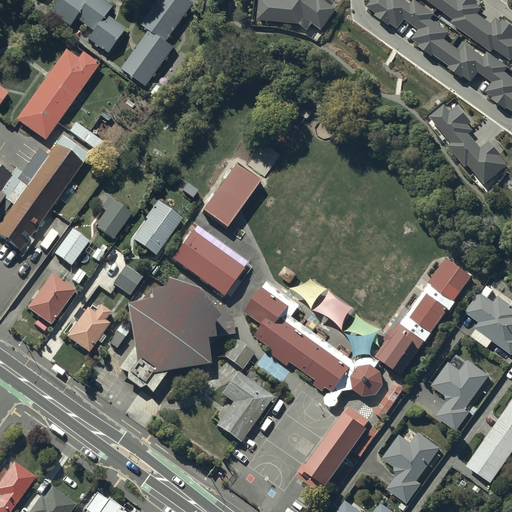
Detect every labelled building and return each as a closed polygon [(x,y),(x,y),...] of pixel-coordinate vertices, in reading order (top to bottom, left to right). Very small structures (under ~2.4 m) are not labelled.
[(61,0),(50,15),(71,31),(77,22),(94,36),(89,43),(108,58),(126,34),(107,19),(114,11),(99,0),(91,0),(88,5),(81,0),(61,0)] [(184,0),(161,0),(142,28),(150,34),(122,72),(147,90),(176,49),(169,44),(195,7),(184,0)] [(318,0),(316,3),(312,0),(289,0),(287,2),(266,0),(259,0),(257,24),(300,29),(307,34),(312,27),(321,34),(337,13),(318,0)] [(376,17),(375,19),(389,30),(391,28),(398,34),(405,24),(419,34),(412,43),(419,49),(417,51),(432,62),(434,59),(449,71),(448,73),(462,84),(465,80),(471,85),(478,76),(492,86),(485,95),(493,101),(492,103),(505,113),(507,112),(511,115),(511,81),(504,76),(508,71),(488,56),(485,61),(466,47),(460,55),(445,43),(450,37),(432,24),(435,19),(414,4),(410,9),(398,0),(387,0),(387,2),(383,0),(374,0),(367,10),(376,17)] [(413,0),(419,4),(421,1),(453,23),(451,27),(492,56),(494,53),(511,64),(511,62),(511,43),(511,42),(511,30),(503,24),(501,26),(496,22),(493,28),(478,18),(482,12),(477,8),(478,6),(469,0),(459,0),(458,2),(454,0),(413,0)] [(67,55),(16,124),(45,145),(100,70),(82,57),(78,63),(67,55)] [(0,91),(0,109),(9,97),(0,91)] [(445,109),(430,121),(451,147),(448,149),(466,171),(468,169),(484,188),(508,169),(499,159),(501,158),(490,145),(481,153),(469,138),(473,135),(468,129),(471,126),(458,109),(450,115),(445,109)] [(76,125),(70,135),(96,155),(103,145),(76,125)] [(170,158),(155,149),(150,157),(166,166),(170,158)] [(83,169),(58,151),(0,232),(0,238),(23,255),(83,169)] [(0,203),(7,194),(0,189),(11,174),(0,166),(0,203)] [(259,182),(238,168),(204,216),(225,231),(259,182)] [(200,197),(187,188),(181,195),(194,204),(200,197)] [(129,216),(108,201),(102,211),(106,213),(94,230),(111,242),(129,216)] [(148,222),(133,241),(156,258),(182,221),(158,203),(146,220),(148,222)] [(87,244),(71,233),(55,257),(71,268),(87,244)] [(208,266),(195,257),(184,273),(197,282),(208,266)] [(472,280),(446,262),(430,285),(455,304),(472,280)] [(141,277),(125,265),(113,281),(129,293),(141,277)] [(195,292),(166,277),(161,284),(149,286),(151,300),(128,302),(135,345),(118,366),(127,369),(136,376),(146,382),(152,389),(166,369),(209,362),(206,339),(213,338),(213,334),(233,331),(230,313),(225,313),(223,304),(204,306),(198,298),(194,296),(195,292)] [(74,294),(51,278),(28,312),(50,327),(74,294)] [(289,309),(263,290),(246,314),(264,327),(255,339),(273,352),(270,355),(288,368),(290,365),(316,383),(314,386),(324,393),(327,389),(333,394),(349,371),(280,322),(289,309)] [(511,310),(499,301),(495,307),(479,296),(468,312),(465,316),(479,326),(474,332),(511,358),(511,356),(511,310)] [(447,313),(427,298),(411,322),(431,336),(447,313)] [(108,311),(101,305),(95,313),(87,308),(68,334),(89,349),(109,322),(103,318),(108,311)] [(425,345),(401,327),(376,359),(401,378),(425,345)] [(255,355),(239,343),(226,360),(242,372),(250,362),(255,355)] [(445,400),(446,405),(435,420),(456,435),(470,416),(465,412),(490,380),(468,363),(459,374),(450,367),(432,391),(445,400)] [(381,377),(371,370),(359,372),(353,381),(354,392),(364,399),(376,397),(383,388),(381,377)] [(269,401),(238,378),(225,397),(236,405),(219,428),(239,442),(254,421),(269,401)] [(404,390),(396,385),(375,416),(383,421),(404,390)] [(511,406),(467,470),(491,487),(511,457),(511,406)] [(371,423),(351,408),(299,479),(315,491),(320,487),(326,490),(368,433),(365,431),(371,423)] [(190,421),(183,416),(175,427),(182,433),(190,421)] [(394,470),(395,480),(387,493),(408,507),(421,488),(417,485),(440,452),(418,436),(411,447),(399,438),(382,462),(394,470)] [(13,459),(0,477),(0,491),(1,493),(0,494),(0,511),(8,511),(35,475),(13,459)] [(29,511),(68,511),(76,502),(51,485),(44,495),(41,493),(28,511),(29,511)] [(122,511),(124,511),(108,500),(107,503),(97,496),(85,511),(122,511)]
